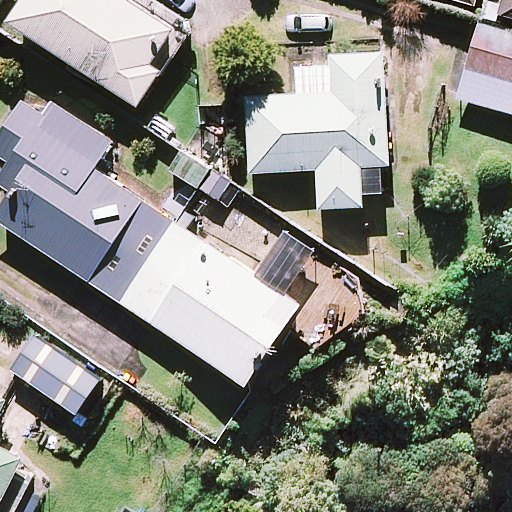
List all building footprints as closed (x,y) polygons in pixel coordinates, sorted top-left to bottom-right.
[(189,32),(138,0),(27,0),(15,20),(143,103),(189,32)] [(511,0),(504,0),(501,11),(511,14),(511,0)] [(511,54),(476,43),(460,97),(511,112),(511,54)] [(390,166),(393,53),(332,51),(332,64),(300,63),(299,95),(250,93),(248,168),(319,170),(318,209),(365,210),(365,192),(385,193),(386,166),(390,166)] [(0,217),(123,299),(175,219),(97,167),(114,141),(35,89),(0,141),(0,151),(13,160),(0,180),(0,181),(11,189),(0,205),(0,217)] [(197,190),(214,165),(184,144),(167,170),(197,190)] [(214,165),(197,190),(227,210),(244,184),(214,165)] [(175,219),(123,299),(249,382),(301,303),(175,219)] [(104,378),(54,342),(29,377),(79,413),(104,378)] [(0,416),(10,396),(0,390),(0,509),(26,457),(0,443),(0,416)]
